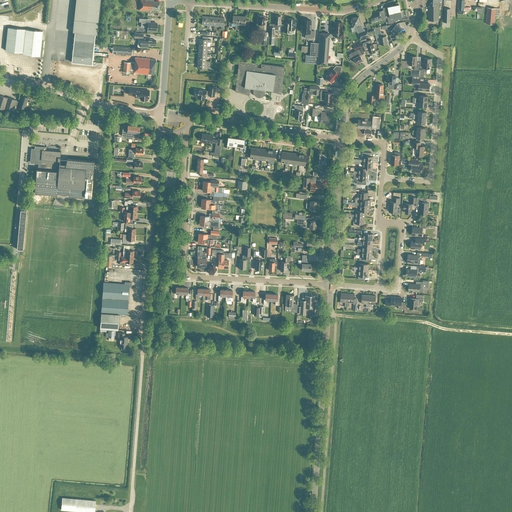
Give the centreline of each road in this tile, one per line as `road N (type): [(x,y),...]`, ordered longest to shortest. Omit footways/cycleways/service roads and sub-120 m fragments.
road 1 (unclassified): [(130,511),(159,130)]
road 2 (residential): [(318,283),(185,273),(183,129)]
road 3 (tertiary): [(313,511),(330,284)]
road 4 (residential): [(381,177),(432,174),(441,54),(410,37)]
road 5 (tertiary): [(189,2),(336,11),(378,0)]
road 6 (track): [(333,314),(511,333)]
road 7 (tertiary): [(0,74),(99,104),(160,112)]
road 8 (tertiary): [(342,139),(351,87),(410,37)]
